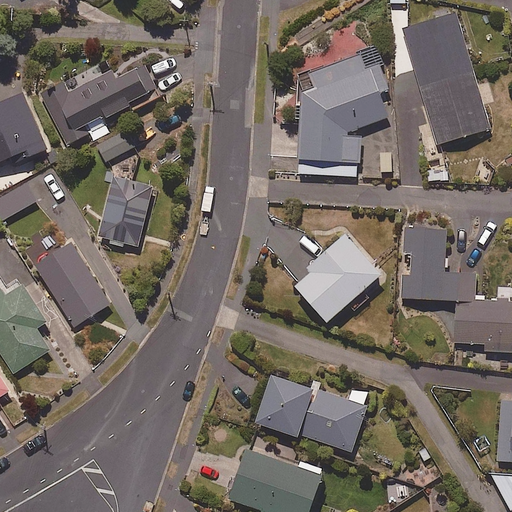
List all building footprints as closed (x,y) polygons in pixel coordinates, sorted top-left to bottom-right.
[(490,130),(456,14),(403,30),(438,145),(490,130)] [(374,49),(301,74),(301,113),(299,175),(358,177),(360,137),(348,137),(348,132),(388,118),(379,94),(389,90),(374,49)] [(162,96),(147,65),(119,79),(115,71),(70,92),(65,82),(43,93),(67,145),(91,134),(94,140),(110,133),(104,120),(135,105),(136,109),(162,96)] [(51,148),(27,93),(0,105),(0,162),(17,155),(20,161),(51,148)] [(136,147),(128,130),(99,144),(107,161),(136,147)] [(392,153),(378,154),(378,173),(393,173),(392,153)] [(155,186),(114,176),(98,237),(139,248),(155,186)] [(38,201),(28,183),(0,198),(0,213),(4,220),(38,201)] [(456,301),(475,302),(476,274),(445,273),(446,232),(404,230),(403,256),(408,256),(407,275),(402,275),(401,299),(456,301)] [(380,276),(344,236),(306,269),(310,274),(294,288),(326,324),(380,276)] [(112,304),(75,242),(37,265),(75,327),(112,304)] [(8,295),(0,281),(0,351),(14,374),(53,350),(39,328),(50,321),(27,284),(8,295)] [(475,302),(456,301),(454,343),(487,345),(487,352),(511,352),(511,303),(484,302),(475,302)] [(0,398),(13,390),(0,370),(0,398)] [(349,400),(275,375),(258,422),(300,436),(301,434),(354,452),(373,394),(353,388),(349,400)] [(511,401),(501,401),(497,464),(511,464),(511,401)] [(313,511),(327,475),(252,447),(233,499),(268,511),(313,511)] [(511,475),(492,475),(508,509),(511,509),(511,475)]
